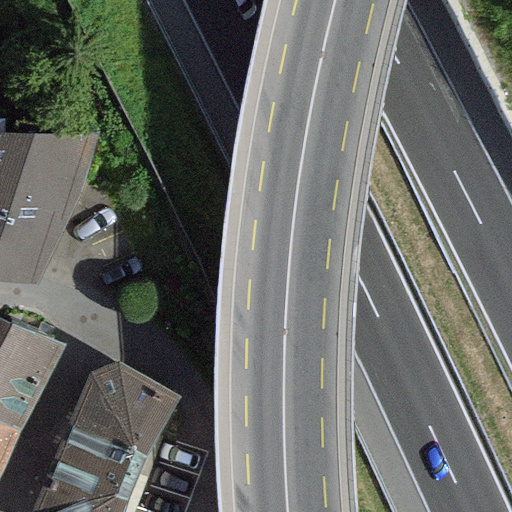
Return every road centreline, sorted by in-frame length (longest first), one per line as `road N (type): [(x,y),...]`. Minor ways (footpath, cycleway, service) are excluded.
road 1 (motorway): [(221,0),(464,511)]
road 2 (tertiary): [(290,511),(279,356),(295,206),(334,0)]
road 3 (motorway): [(511,275),(365,0)]
